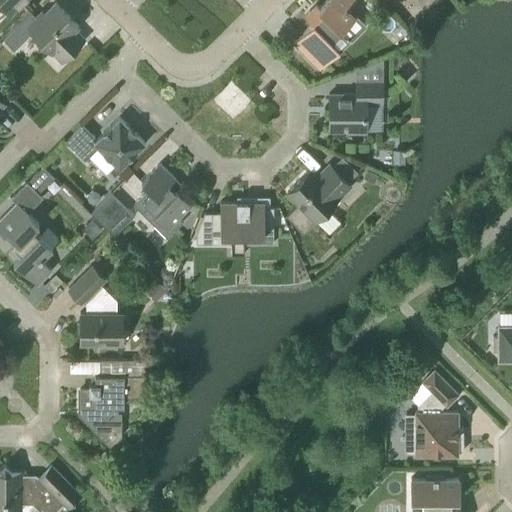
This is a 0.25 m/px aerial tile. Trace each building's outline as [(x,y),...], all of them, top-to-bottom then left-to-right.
[(0,0),(0,3),(10,13),(22,0),(0,0)] [(356,0),(325,0),(319,7),(316,4),(305,15),(312,22),(293,41),(320,67),(339,47),(331,39),(355,15),(348,8),(356,0)] [(14,48),(31,31),(51,51),(52,50),(62,60),(84,38),(74,28),(78,24),(55,1),(44,13),(41,11),(36,16),(31,12),(4,39),(14,48)] [(356,81),(356,93),(329,93),(329,130),(346,130),(346,132),(366,132),(366,103),(382,103),(382,81),(356,81)] [(119,167),(145,141),(119,116),(95,141),(92,138),(94,135),(83,123),(66,140),(85,159),(98,146),(119,167)] [(404,149),(392,149),(393,162),(404,162),(404,149)] [(176,179),(159,162),(141,181),(149,188),(133,203),(167,237),(183,220),(178,215),(191,202),(177,188),(174,190),(170,185),(176,179)] [(316,219),(327,208),(351,184),(329,163),(317,176),(310,169),(287,191),(298,202),(286,215),(302,230),(314,218),(316,219)] [(367,168),(363,176),(375,181),(379,173),(367,168)] [(38,191),(27,180),(11,196),(17,202),(0,218),(0,230),(4,234),(7,231),(18,241),(9,250),(16,256),(13,259),(37,282),(51,268),(41,258),(52,246),(39,233),(38,234),(32,228),(39,222),(28,211),(39,200),(38,191)] [(113,235),(134,214),(111,191),(91,212),(113,235)] [(211,212),(211,228),(211,234),(231,234),(231,253),(244,253),(244,243),(273,243),(273,206),(264,206),(264,201),(249,201),(249,200),(236,200),(236,201),(220,201),(220,212),(211,212)] [(197,228),(211,228),(211,212),(204,212),(197,228)] [(99,345),(114,345),(114,342),(122,342),(122,312),(117,312),(117,299),(100,282),(105,277),(92,264),(68,288),(82,301),(82,300),(86,304),(90,304),(90,312),(80,312),(80,322),(77,322),(77,332),(80,332),(80,342),(99,342),(99,345)] [(157,278),(145,290),(155,300),(166,288),(157,278)] [(498,359),(511,359),(511,325),(498,325),(498,335),(493,335),(492,350),(498,350),(498,359)] [(80,412),(102,435),(118,419),(118,406),(124,406),(124,396),(149,396),(149,374),(146,374),(146,358),(99,358),(99,374),(95,374),(95,382),(89,382),(89,388),(80,388),(80,412)] [(458,393),(457,392),(434,369),(422,380),(432,390),(417,404),(417,411),(415,411),(415,414),(405,414),(405,451),(415,451),(415,454),(457,454),(457,450),(463,450),(463,436),(457,436),(457,410),(442,410),(442,407),(445,403),(446,404),(458,393)] [(97,460),(106,470),(106,469),(107,469),(114,461),(105,452),(97,460)] [(21,511),(21,502),(32,502),(41,511),(55,511),(64,502),(68,506),(81,494),(51,463),(38,476),(39,477),(34,481),(27,474),(21,474),(21,470),(11,470),(5,464),(0,468),(0,511),(21,511)] [(453,508),(450,505),(450,498),(458,498),(458,477),(444,478),(444,474),(425,474),(425,478),(411,478),(411,498),(412,498),(413,504),(417,508),(422,511),(460,511),(455,507),(453,508)]
